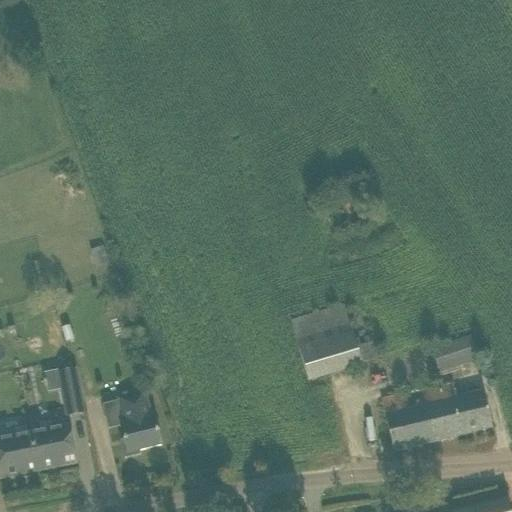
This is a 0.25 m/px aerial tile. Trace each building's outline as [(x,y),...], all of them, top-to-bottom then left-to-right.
[(380,358),(371,327),(353,332),(344,305),(291,321),(309,379),(380,358)] [(472,339),(431,352),(438,374),(479,361),(472,339)] [(76,369),(57,373),(65,418),(86,415),(76,369)] [(492,429),(483,392),(456,398),(453,384),(381,400),(393,452),(492,429)] [(162,446),(155,418),(152,419),(145,391),(116,398),(123,426),(120,427),(124,441),(120,441),(125,459),(140,455),(139,452),(162,446)] [(30,433),(38,472),(77,464),(69,425),(30,433)] [(0,479),(38,472),(30,433),(0,439),(0,479)] [(453,511),(510,511),(507,498),(453,511)]
